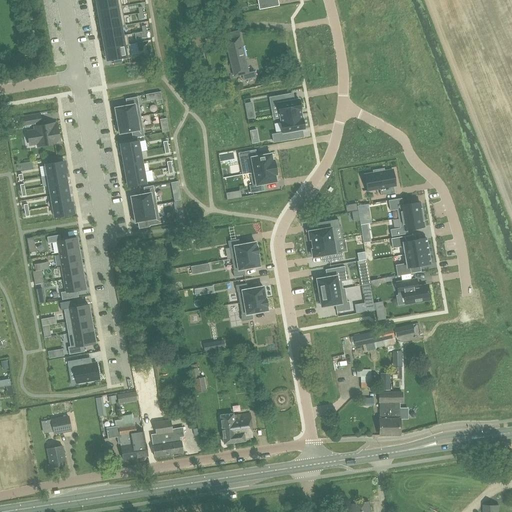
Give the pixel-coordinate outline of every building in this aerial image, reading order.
[(96,0),(98,11),(122,6),(120,0),(96,0)] [(257,0),(259,9),(271,7),(269,0),(257,0)] [(122,6),(98,11),(100,20),(123,16),(122,6)] [(123,16),(100,20),(101,30),(125,25),(123,16)] [(125,25),(101,30),(103,39),(127,35),(127,34),(122,35),(120,27),(125,26),(125,25)] [(238,30),(223,34),(225,39),(234,76),(248,73),(238,30)] [(127,35),(103,39),(105,48),(128,44),(127,35)] [(128,44),(105,48),(107,60),(113,58),(121,57),(130,55),(128,44)] [(290,93),(272,96),(273,105),(277,104),(279,114),(280,118),(301,114),(300,110),(301,110),(299,99),(292,100),(290,93)] [(115,109),(113,109),(114,118),(116,117),(117,121),(144,116),(140,116),(137,97),(125,99),(126,106),(115,108),(115,109)] [(251,102),(244,103),(246,112),(253,110),(251,102)] [(39,114),(21,117),(23,125),(34,123),(35,127),(34,127),(35,131),(27,132),(29,144),(37,143),(37,146),(55,143),(54,141),(59,140),(56,123),(39,126),(38,122),(40,122),(39,114)] [(301,118),(301,114),(280,118),(281,122),(280,122),(282,132),(278,133),(280,141),(299,138),(298,130),(304,129),(302,118),(301,118)] [(117,124),(115,124),(117,133),(119,132),(119,133),(131,131),(132,138),(144,136),(141,117),(144,116),(117,121),(117,124)] [(138,141),(120,144),(122,155),(140,152),(138,141)] [(255,149),(238,153),(239,160),(247,159),(250,173),(275,168),(274,160),(272,160),(270,154),(257,156),(255,149)] [(140,152),(122,155),(124,165),(142,162),(140,152)] [(63,161),(45,164),(47,176),(65,172),(63,161)] [(142,162),(124,165),(126,175),(143,172),(142,162)] [(252,185),(249,186),(250,193),(264,191),(263,184),(276,181),(274,175),(276,174),(275,168),(250,173),(252,185)] [(367,190),(363,191),(395,186),(392,168),(384,170),(384,168),(372,170),(372,172),(364,173),(367,190)] [(65,172),(47,176),(49,186),(66,182),(65,172)] [(143,172),(126,175),(128,186),(145,183),(143,172)] [(171,182),(172,189),(179,188),(178,181),(171,182)] [(66,182),(49,186),(50,196),(68,193),(66,182)] [(131,197),(129,198),(130,206),(132,206),(133,209),(156,205),(162,204),(156,205),(153,185),(143,187),(144,194),(131,196),(131,197)] [(68,193),(50,196),(52,206),(70,203),(68,193)] [(401,198),(388,200),(390,211),(396,209),(398,218),(422,214),(419,202),(402,205),(401,198)] [(70,203),(52,206),(54,217),(72,214),(70,203)] [(133,213),(131,213),(133,221),(135,221),(135,222),(148,220),(149,226),(163,223),(162,216),(159,217),(157,205),(162,204),(156,205),(133,209),(133,213)] [(345,206),(346,212),(357,210),(356,204),(345,206)] [(177,222),(185,221),(184,212),(176,213),(177,222)] [(359,221),(360,225),(368,224),(371,223),(369,214),(358,216),(359,221)] [(400,228),(390,229),(391,236),(407,233),(407,230),(424,227),(422,214),(398,218),(400,228)] [(323,229),(308,231),(309,239),(311,239),(312,244),(335,240),(333,228),(339,227),(338,219),(322,222),(323,229)] [(414,234),(391,238),(392,248),(403,246),(404,255),(428,251),(426,238),(415,240),(414,234)] [(59,235),(47,237),(48,243),(56,242),(58,254),(78,250),(76,237),(60,240),(59,235)] [(238,239),(227,241),(228,247),(229,247),(231,259),(257,254),(256,246),(255,242),(244,244),(241,244),(241,245),(239,245),(238,239)] [(313,249),(311,249),(312,257),(328,254),(329,261),(343,259),(341,251),(338,252),(335,240),(312,244),(313,249)] [(78,250),(58,254),(61,267),(81,263),(78,250)] [(406,263),(395,265),(397,276),(411,273),(410,267),(420,265),(430,264),(428,251),(404,255),(406,263)] [(365,252),(357,253),(358,261),(366,260),(365,252)] [(257,254),(231,259),(233,270),(234,277),(244,275),(243,269),(245,268),(245,269),(248,268),(259,266),(257,254)] [(81,263),(61,267),(63,279),(83,276),(81,263)] [(200,272),(198,264),(190,266),(192,274),(200,272)] [(358,266),(359,273),(368,272),(367,264),(358,266)] [(332,276),(316,279),(319,293),(344,288),(342,288),(341,281),(347,280),(344,266),(330,268),(332,276)] [(65,291),(60,292),(62,300),(78,297),(77,290),(85,289),(83,276),(63,279),(65,291)] [(412,280),(396,283),(398,296),(404,295),(406,304),(429,300),(427,285),(413,288),(412,280)] [(246,283),(235,285),(236,291),(237,291),(239,303),(265,298),(263,286),(252,288),(249,289),(247,289),(246,283)] [(203,294),(202,287),(194,288),(195,295),(203,294)] [(344,288),(319,293),(321,307),(335,304),(336,312),(350,310),(349,301),(347,301),(344,288)] [(265,298),(239,303),(241,315),(240,315),(242,321),(252,319),(251,313),(253,313),(256,312),(267,310),(266,306),(267,306),(265,298)] [(374,310),(373,301),(364,303),(355,304),(357,313),(374,310)] [(88,304),(63,309),(66,322),(90,317),(88,304)] [(384,311),(376,313),(377,320),(385,319),(384,311)] [(47,317),(41,319),(42,326),(48,325),(49,325),(47,317)] [(90,317),(66,322),(68,333),(92,329),(90,317)] [(351,331),(369,329),(368,323),(350,325),(351,331)] [(392,327),(352,336),(355,347),(366,344),(374,343),(384,340),(394,338),(392,327)] [(70,346),(67,347),(69,354),(84,352),(83,345),(95,343),(92,329),(68,333),(70,346)] [(394,338),(384,340),(386,346),(396,344),(394,338)] [(204,344),(205,352),(224,348),(223,341),(204,344)] [(374,343),(366,344),(367,351),(369,350),(370,354),(376,352),(374,343)] [(401,356),(392,357),(392,366),(401,366),(401,356)] [(82,359),(67,361),(68,368),(73,367),(76,383),(99,379),(96,360),(91,361),(83,362),(82,359)] [(356,370),(356,377),(360,377),(360,382),(361,382),(371,382),(372,370),(356,370)] [(381,373),(381,389),(389,389),(389,373),(381,373)] [(204,377),(193,379),(196,393),(207,391),(204,377)] [(391,392),(379,393),(379,402),(380,435),(392,435),(391,392)] [(393,392),(391,392),(392,435),(393,435),(400,435),(399,418),(399,403),(402,403),(402,392),(393,392)] [(233,414),(220,415),(222,435),(240,432),(238,415),(233,416),(233,414)] [(240,432),(222,435),(224,443),(245,441),(244,438),(252,437),(252,434),(252,433),(250,414),(238,415),(240,432)] [(68,415),(51,418),(54,434),(71,430),(68,415)] [(115,426),(106,427),(108,438),(117,437),(118,444),(121,444),(123,459),(134,458),(132,447),(129,425),(121,426),(120,420),(114,421),(115,426)] [(155,433),(151,434),(153,442),(153,446),(154,457),(183,452),(181,442),(180,442),(179,438),(179,437),(184,436),(183,427),(172,429),(170,420),(154,422),(155,433)] [(134,424),(129,425),(132,447),(134,458),(148,456),(146,444),(143,432),(136,433),(134,424)] [(62,446),(47,449),(50,468),(66,464),(62,446)] [(369,511),(368,502),(351,504),(352,511),(369,511)]
